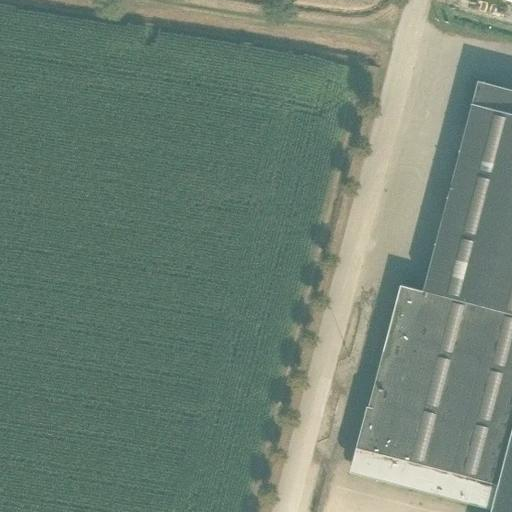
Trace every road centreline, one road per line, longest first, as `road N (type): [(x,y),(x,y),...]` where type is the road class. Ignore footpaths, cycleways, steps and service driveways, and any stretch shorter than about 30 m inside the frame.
road 1 (unclassified): [(282,511),(417,0)]
road 2 (track): [(406,44),(123,0)]
